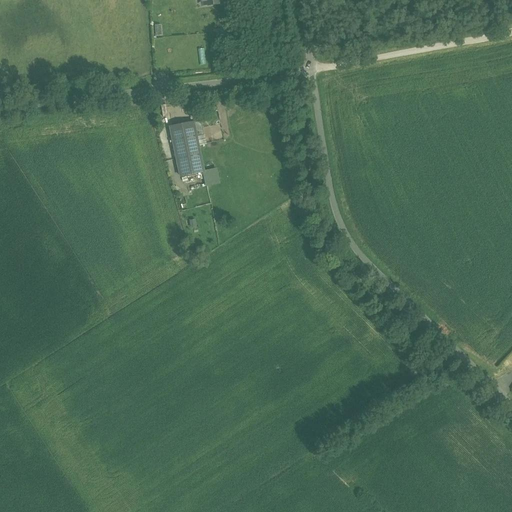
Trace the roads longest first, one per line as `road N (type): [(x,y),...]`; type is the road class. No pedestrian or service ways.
road 1 (unclassified): [(511,406),(353,250),(331,196),(309,73)]
road 2 (unclassified): [(309,73),(0,110)]
road 3 (track): [(511,32),(309,73)]
